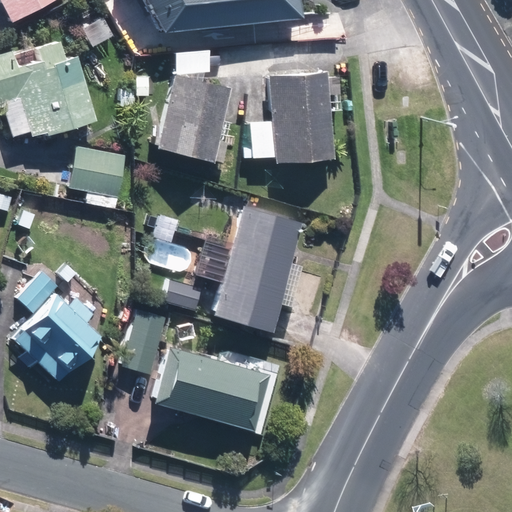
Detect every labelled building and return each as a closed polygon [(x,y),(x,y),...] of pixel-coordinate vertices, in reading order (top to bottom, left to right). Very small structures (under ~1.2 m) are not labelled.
[(0,0),(0,12),(6,24),(53,0),(0,0)] [(286,0),(145,0),(164,32),(286,22),(286,0)] [(100,17),(78,29),(89,49),(111,36),(100,17)] [(0,127),(2,138),(22,133),(23,139),(89,124),(73,57),(60,60),(56,42),(0,54),(0,127)] [(204,51),(168,53),(170,74),(205,72),(204,51)] [(267,163),(327,159),(323,113),(336,112),(334,78),(321,79),(320,71),(261,75),(264,121),(242,123),(245,161),(267,160),(267,163)] [(217,164),(226,123),(218,121),(225,89),(168,76),(161,109),(154,108),(145,145),(153,147),(151,153),(208,166),(208,162),(217,164)] [(70,145),(64,187),(82,190),(80,207),(111,212),(119,152),(70,145)] [(286,261),(296,223),(236,207),(206,317),(266,334),(273,306),(287,310),(299,265),(286,261)] [(171,216),(150,215),(148,241),(169,242),(171,216)] [(38,270),(14,298),(30,312),(55,284),(38,270)] [(197,286),(165,279),(160,306),(192,312),(197,286)] [(104,333),(59,287),(7,337),(53,383),(104,333)] [(163,317),(132,308),(115,365),(146,374),(163,317)] [(248,433),(265,377),(162,345),(145,402),(248,433)]
